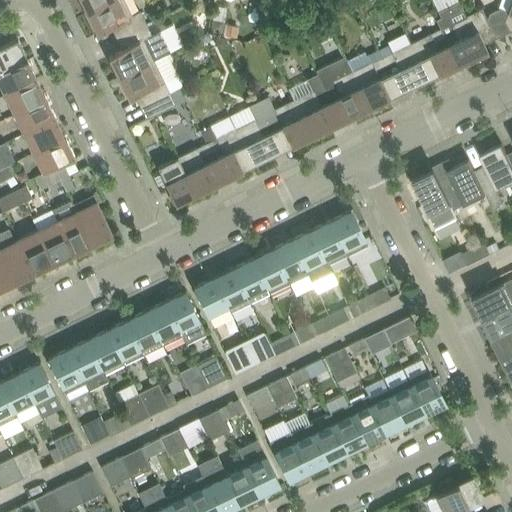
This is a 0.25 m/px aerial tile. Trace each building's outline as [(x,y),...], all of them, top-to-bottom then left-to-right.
[(80,0),(87,12),(111,0),(80,0)] [(116,24),(122,35),(147,23),(140,10),(132,15),(125,0),(111,0),(87,12),(97,33),(116,24)] [(433,0),(439,11),(460,1),(459,0),(433,0)] [(480,9),(470,14),(482,38),(493,33),(496,38),(511,30),(511,0),(508,11),(500,8),(489,14),(487,19),(482,8),(480,9)] [(334,1),(323,7),(327,15),(338,10),(334,1)] [(441,17),(436,19),(440,28),(445,37),(448,44),(458,64),(467,59),(488,50),(482,38),(470,14),(467,15),(460,1),(439,11),(441,17)] [(305,15),(294,21),(300,33),(307,30),(309,22),(305,15)] [(127,46),(108,56),(118,77),(154,59),(171,51),(161,31),(153,35),(147,23),(122,35),(127,46)] [(225,23),(222,35),(237,38),(239,26),(225,23)] [(440,28),(411,43),(429,78),(458,64),(448,44),(439,49),(435,42),(445,37),(440,28)] [(390,53),(382,57),(386,66),(396,61),(399,68),(390,73),(399,93),(409,88),(429,78),(411,43),(407,34),(406,32),(385,42),(386,44),(390,53)] [(216,36),(214,45),(225,48),(227,38),(216,36)] [(0,72),(28,59),(27,57),(18,39),(0,47),(0,72)] [(365,51),(347,60),(348,62),(350,66),(352,70),(370,106),(388,97),(389,98),(390,97),(399,93),(390,73),(381,77),(377,70),(386,66),(382,57),(372,62),(372,61),(370,62),(368,58),(366,54),(365,51)] [(345,56),(316,70),(318,74),(323,84),(327,93),(337,89),(340,96),(331,101),(341,120),(350,116),(370,106),(352,70),(350,66),(348,62),(347,60),(345,56)] [(0,72),(0,84),(5,94),(37,78),(28,59),(0,72)] [(140,92),(145,104),(170,92),(154,59),(118,77),(129,98),(140,92)] [(323,84),(318,74),(289,88),(294,99),(311,135),(341,120),(331,101),(321,105),(318,98),(327,93),(323,84)] [(5,94),(14,113),(47,97),(37,78),(5,94)] [(179,89),(171,93),(175,102),(184,98),(179,89)] [(170,92),(145,104),(151,116),(176,104),(175,102),(171,93),(170,92)] [(14,113),(24,133),(56,117),(47,97),(14,113)] [(269,98),(259,102),(269,123),(280,118),(283,125),(273,130),(283,150),(293,145),(293,144),(311,135),(294,99),(274,108),(269,98)] [(259,102),(230,116),(253,164),(283,150),(273,130),(263,135),(260,127),(269,123),(259,102)] [(214,139),(207,142),(211,151),(220,147),(224,154),(214,159),(224,178),(253,164),(230,116),(208,127),(214,139)] [(24,133),(33,152),(66,137),(56,117),(24,133)] [(66,137),(33,152),(43,172),(55,166),(63,162),(75,156),(66,137)] [(207,142),(177,157),(195,193),(224,178),(214,159),(205,163),(201,156),(211,151),(207,142)] [(481,152),(486,163),(475,169),(487,192),(496,210),(504,200),(497,187),(511,179),(511,161),(508,153),(503,142),(481,152)] [(195,193),(177,157),(158,166),(175,202),(195,193)] [(443,184),(454,208),(487,192),(475,169),(470,158),(455,165),(448,168),(453,179),(449,182),(443,184)] [(55,166),(61,178),(69,174),(63,162),(55,166)] [(0,181),(15,174),(10,164),(0,168),(0,181)] [(458,216),(454,208),(435,168),(413,179),(437,227),(458,216)] [(25,170),(16,174),(21,183),(29,179),(25,170)] [(34,177),(40,188),(49,184),(43,172),(34,177)] [(61,178),(67,190),(75,186),(69,174),(61,178)] [(17,189),(0,196),(0,206),(2,211),(23,201),(32,196),(25,184),(17,189)] [(52,209),(57,220),(73,252),(93,242),(77,210),(72,199),(52,209)] [(97,200),(77,210),(93,242),(113,233),(97,200)] [(351,209),(331,219),(348,254),(368,245),(351,209)] [(331,219),(311,229),(328,264),(348,254),(331,219)] [(57,220),(38,229),(54,261),(73,252),(57,220)] [(8,227),(0,231),(0,249),(15,280),(34,271),(19,239),(15,240),(8,227)] [(38,229),(19,239),(34,271),(54,261),(38,229)] [(311,229),(292,238),(309,273),(312,280),(331,270),(328,264),(311,229)] [(292,238),(272,248),(289,283),(309,273),(292,238)] [(463,252),(468,263),(491,252),(488,245),(485,241),(463,252)] [(497,241),(488,245),(491,252),(500,248),(497,241)] [(272,248),(253,257),(270,292),(289,283),(272,248)] [(0,287),(15,280),(0,249),(0,287)] [(253,257),(234,267),(250,301),(270,292),(253,257)] [(234,267),(214,276),(231,311),(250,301),(234,267)] [(231,311),(214,276),(194,286),(213,326),(233,316),(231,311)] [(475,297),(485,316),(511,302),(511,277),(472,297),(472,298),(475,297)] [(374,291),(367,295),(372,306),(380,302),(390,297),(385,286),(374,291)] [(186,290),(165,300),(182,335),(203,325),(194,308),(186,290)] [(372,306),(367,295),(360,298),(365,309),(372,306)] [(165,300),(146,310),(163,344),(182,335),(165,300)] [(511,302),(485,316),(494,335),(511,326),(511,302)] [(345,306),(329,314),(334,324),(350,316),(345,306)] [(146,310),(127,319),(143,354),(163,344),(146,310)] [(334,324),(329,314),(321,318),(326,328),(334,324)] [(418,329),(411,314),(409,314),(410,315),(383,327),(391,342),(418,329)] [(297,330),(290,333),(295,343),(314,334),(304,315),(293,321),(297,330)] [(127,319),(107,328),(124,363),(143,354),(127,319)] [(511,326),(494,335),(504,354),(511,350),(511,326)] [(383,327),(364,337),(369,347),(371,352),(391,342),(383,327)] [(107,328),(88,338),(105,373),(124,363),(107,328)] [(265,331),(246,341),(256,362),(276,353),(265,331)] [(295,343),(290,333),(283,337),(288,347),(295,343)] [(352,343),(349,344),(354,355),(369,347),(364,337),(352,343)] [(88,338),(68,347),(89,390),(109,381),(105,373),(88,338)] [(246,341),(225,351),(236,372),(256,362),(246,341)] [(356,370),(350,358),(344,346),(325,356),(337,380),(356,370)] [(89,390),(68,347),(48,357),(69,400),(89,390)] [(217,355),(197,365),(202,375),(203,376),(207,386),(228,376),(217,355)] [(313,362),(305,365),(311,377),(319,373),(327,369),(321,357),(313,362)] [(40,361),(20,371),(37,406),(57,396),(40,361)] [(298,369),(290,373),(296,385),(305,381),(311,377),(305,365),(298,369)] [(428,368),(408,378),(425,413),(446,403),(428,368)] [(20,371),(0,381),(18,415),(15,410),(34,401),(37,406),(20,371)] [(202,375),(187,382),(192,393),(207,386),(203,376),(202,375)] [(267,384),(266,385),(272,396),(277,406),(296,397),(286,375),(283,377),(267,384)] [(408,378),(389,388),(406,423),(425,413),(408,378)] [(0,381),(0,380),(0,423),(18,415),(0,381)] [(158,384),(138,393),(149,415),(168,405),(163,395),(158,384)] [(266,385),(246,394),(252,406),(272,396),(266,385)] [(389,388),(369,397),(387,432),(406,423),(389,388)] [(171,391),(163,395),(168,405),(176,402),(171,391)] [(124,411),(123,411),(130,424),(149,415),(138,393),(119,402),(124,411)] [(367,393),(348,402),(367,442),(387,432),(369,397),(369,398),(367,393)] [(226,405),(219,409),(224,419),(231,415),(241,411),(236,400),(226,405)] [(348,402),(328,412),(348,451),(367,442),(348,402)] [(229,430),(219,409),(199,418),(210,439),(229,430)] [(123,411),(104,421),(110,434),(130,424),(123,411)] [(328,412),(309,421),(328,461),(348,451),(328,412)] [(199,418),(179,428),(185,439),(188,447),(208,437),(199,418)] [(110,434),(104,421),(92,427),(93,430),(85,434),(90,444),(110,434)] [(309,421),(290,431),(309,470),(328,461),(309,421)] [(179,428),(160,437),(165,448),(166,448),(185,439),(179,428)] [(73,430),(53,440),(57,447),(62,457),(62,458),(82,448),(73,430)] [(290,431),(269,441),(289,480),(309,470),(290,431)] [(152,440),(141,446),(141,447),(146,457),(158,451),(165,448),(160,437),(152,440)] [(185,439),(166,448),(170,456),(188,447),(185,439)] [(33,446),(13,456),(23,476),(42,466),(33,446)] [(249,464),(246,465),(260,494),(281,484),(262,446),(244,455),(249,464)] [(57,447),(49,451),(54,461),(62,457),(57,447)] [(141,447),(122,456),(131,475),(132,477),(152,468),(141,447)] [(13,456),(0,462),(0,478),(4,486),(23,476),(13,456)] [(131,475),(122,456),(101,466),(111,485),(131,475)] [(246,465),(227,474),(241,504),(260,494),(246,465)] [(93,470),(73,479),(83,501),(103,491),(93,470)] [(227,474),(207,483),(221,511),(223,511),(241,504),(227,474)] [(184,484),(185,487),(197,511),(221,511),(207,483),(203,475),(184,484)] [(457,511),(483,498),(472,477),(426,499),(432,511),(457,511)] [(54,488),(53,489),(64,510),(83,501),(73,479),(54,488)] [(197,511),(185,487),(166,497),(173,511),(197,511)] [(53,489),(34,498),(40,510),(41,511),(60,511),(64,510),(53,489)] [(173,511),(166,497),(147,506),(149,511),(173,511)] [(34,498),(15,508),(17,511),(35,511),(40,510),(34,498)]
